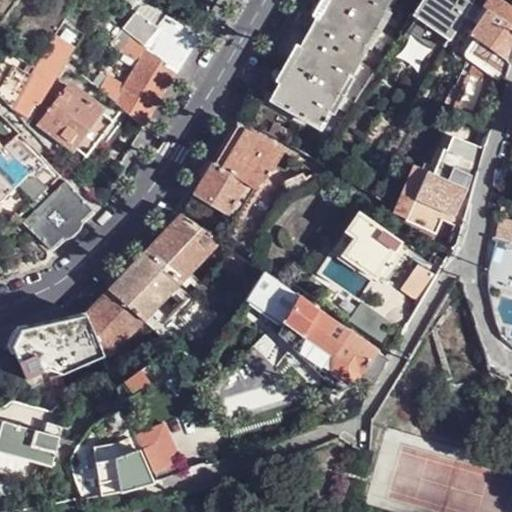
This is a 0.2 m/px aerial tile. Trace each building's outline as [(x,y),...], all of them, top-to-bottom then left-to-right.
[(35,0),(19,0),(0,27),(0,33),(7,39),(35,0)] [(328,0),(271,100),(319,128),(392,0),(328,0)] [(472,0),(423,0),(420,5),(413,15),(414,16),(444,36),(449,39),(464,17),(474,1),(472,0)] [(506,8),(494,0),(486,0),(482,7),(499,18),(506,8)] [(482,7),(474,1),(464,17),(476,25),(469,35),(505,61),(511,39),(511,27),(499,18),(482,7)] [(123,28),(109,45),(138,68),(126,85),(108,72),(102,72),(94,85),(114,101),(123,108),(129,114),(142,125),(144,126),(178,70),(198,37),(168,16),(149,4),(142,5),(138,9),(123,28)] [(112,10),(103,4),(100,8),(101,11),(107,15),(112,10)] [(511,7),(508,4),(506,8),(499,18),(511,27),(511,7)] [(444,36),(414,16),(402,34),(432,54),(444,36)] [(50,41),(71,55),(75,48),(54,34),(50,41)] [(505,61),(469,35),(460,49),(500,77),(505,61)] [(35,106),(38,108),(71,55),(50,41),(30,74),(32,75),(22,93),(37,102),(35,106)] [(14,65),(0,89),(0,94),(13,109),(22,93),(32,75),(30,74),(14,65)] [(65,80),(59,75),(56,80),(62,83),(65,80)] [(114,121),(67,85),(40,122),(86,158),(98,143),(106,133),(114,121)] [(37,102),(22,93),(13,109),(28,119),(35,106),(37,102)] [(395,124),(380,114),(363,140),(378,149),(395,124)] [(235,122),(211,161),(245,182),(252,186),(253,187),(268,176),(282,151),(235,122)] [(490,131),(479,127),(478,133),(487,136),(490,131)] [(446,149),(476,161),(481,148),(451,136),(446,149)] [(3,149),(26,174),(30,170),(36,164),(13,140),(3,149)] [(433,173),(450,181),(456,168),(472,174),(476,161),(446,149),(443,147),(433,173)] [(26,174),(3,149),(0,151),(0,202),(18,186),(28,175),(26,174)] [(211,161),(194,190),(218,204),(227,211),(245,182),(211,161)] [(414,165),(407,178),(420,184),(426,170),(414,165)] [(456,168),(450,181),(465,188),(472,174),(456,168)] [(287,192),(323,175),(313,169),(311,173),(308,172),(305,176),(300,172),(281,181),(287,192)] [(28,175),(18,186),(36,202),(44,194),(50,189),(30,170),(26,174),(28,175)] [(433,173),(426,170),(420,184),(414,198),(444,211),(453,215),(465,188),(450,181),(433,173)] [(414,198),(420,184),(407,178),(393,212),(405,219),(406,217),(414,198)] [(23,222),(52,249),(92,211),(66,183),(48,199),(23,222)] [(218,204),(194,190),(184,207),(207,222),(218,204)] [(19,218),(23,222),(48,199),(44,194),(36,202),(19,218)] [(406,217),(405,219),(434,232),(435,231),(444,211),(414,198),(406,217)] [(277,206),(273,204),(271,205),(265,207),(262,213),(263,219),(267,221),(277,206)] [(145,251),(181,281),(186,275),(202,259),(220,240),(181,212),(145,251)] [(386,275),(395,261),(389,257),(394,248),(399,241),(358,214),(347,231),(355,236),(343,254),(375,277),(379,271),(386,275)] [(496,239),(508,242),(511,242),(511,221),(501,219),(496,239)] [(343,254),(355,236),(347,231),(346,230),(333,248),(338,251),(343,254)] [(239,243),(253,254),(261,242),(247,231),(239,243)] [(506,249),(508,242),(496,239),(493,238),(492,247),(506,249)] [(231,248),(220,240),(202,259),(212,268),(231,248)] [(438,244),(425,267),(436,274),(450,251),(438,244)] [(389,257),(395,261),(401,252),(394,248),(389,257)] [(49,250),(36,258),(38,261),(42,263),(48,260),(50,256),(49,250)] [(109,289),(145,320),(164,300),(181,281),(145,251),(109,289)] [(422,300),(432,282),(417,273),(421,266),(425,267),(418,263),(403,288),(422,300)] [(264,271),(245,300),(251,305),(276,322),(281,327),(284,322),(299,295),(264,271)] [(181,281),(185,284),(190,279),(186,275),(181,281)] [(103,358),(105,363),(145,320),(109,289),(84,315),(103,358)] [(299,295),(284,322),(301,333),(331,354),(329,372),(346,383),(361,375),(378,351),(299,295)] [(145,320),(156,330),(174,309),(164,300),(145,320)] [(380,343),(393,324),(362,302),(349,321),(380,343)] [(276,322),(251,305),(248,310),(264,320),(260,326),(266,331),(268,332),(271,327),(276,322)] [(62,375),(103,358),(84,315),(20,329),(11,345),(26,378),(47,369),(58,373),(62,375)] [(276,322),(271,327),(278,332),(281,327),(276,322)] [(301,333),(284,322),(281,327),(278,332),(278,333),(290,346),(301,333)] [(178,366),(184,374),(194,367),(187,360),(178,366)] [(138,372),(116,389),(119,396),(122,402),(149,385),(138,372)] [(50,376),(56,389),(66,385),(62,375),(58,373),(50,376)] [(95,406),(104,416),(111,413),(117,406),(119,399),(119,397),(119,396),(116,389),(95,406)] [(111,428),(127,417),(121,405),(123,404),(122,403),(122,402),(119,396),(119,397),(119,399),(117,406),(111,413),(104,416),(111,428)] [(3,420),(44,431),(47,421),(48,417),(32,413),(35,406),(9,399),(3,420)] [(32,413),(48,417),(49,410),(35,406),(32,413)] [(70,444),(77,447),(90,424),(93,420),(96,418),(86,412),(82,421),(81,420),(70,444)] [(0,450),(51,465),(59,435),(44,431),(3,420),(1,419),(0,421),(0,450)] [(59,435),(62,425),(47,421),(44,431),(59,435)] [(162,423),(136,434),(156,481),(184,471),(162,423)] [(93,445),(95,461),(115,458),(124,455),(117,441),(93,445)] [(153,481),(139,450),(124,455),(115,458),(118,478),(120,490),(153,481)] [(98,481),(118,478),(115,458),(95,461),(98,481)] [(100,494),(120,490),(118,478),(98,481),(100,494)]
